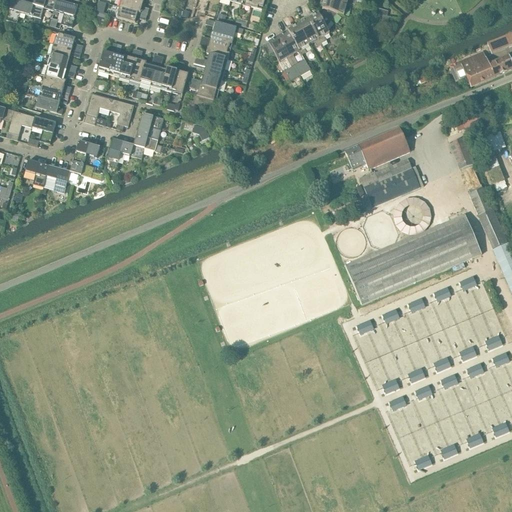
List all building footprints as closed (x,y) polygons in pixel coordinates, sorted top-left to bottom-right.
[(57,1),(51,0),(34,0),(33,6),(30,17),(41,20),(44,9),(54,12),(57,1)] [(147,16),(149,10),(142,8),(143,4),(130,0),(121,0),(119,8),(147,16)] [(242,0),(241,5),(251,8),(253,0),(242,0)] [(253,0),(251,8),(262,11),(265,0),(253,0)] [(322,14),(331,22),(337,15),(344,17),(345,11),(350,12),(351,7),(327,0),(321,0),(320,5),(323,6),(322,11),(324,11),(322,14)] [(20,14),(30,17),(33,6),(12,1),(6,21),(17,24),(20,14)] [(78,7),(57,1),(54,12),(64,15),(61,26),(72,29),(78,7)] [(145,22),(147,16),(119,8),(116,19),(138,25),(139,20),(145,22)] [(209,11),(207,17),(214,19),(216,13),(209,11)] [(331,22),(322,14),(319,17),(318,15),(314,18),(312,15),(306,18),(321,45),(326,42),(324,38),(329,35),(326,29),(331,22)] [(104,19),(97,17),(95,23),(102,25),(104,19)] [(321,45),(306,18),(301,21),(302,24),(298,27),(309,46),(314,43),(316,48),(321,45)] [(237,19),(235,25),(245,28),(247,22),(237,19)] [(212,34),(233,40),(235,34),(242,36),(244,31),(207,21),(206,26),(214,28),(212,34)] [(250,23),(248,29),(256,31),(258,25),(250,23)] [(286,29),(287,31),(288,33),(288,32),(302,56),(306,53),(304,49),(309,46),(298,27),(294,29),(292,26),(286,29)] [(301,56),(302,56),(288,32),(288,33),(278,38),(300,77),(311,71),(304,60),(298,64),(293,57),(294,55),(299,52),(301,56)] [(212,34),(210,45),(231,51),(233,40),(212,34)] [(81,54),(82,52),(83,47),(76,45),(77,41),(56,35),(53,45),(81,54)] [(511,45),(511,35),(488,45),(491,54),(511,45)] [(278,38),(268,44),(279,63),(285,60),(287,60),(291,68),(284,72),(290,83),(300,77),(278,38)] [(79,60),(81,54),(53,45),(50,56),(71,62),(72,58),(79,60)] [(210,45),(207,55),(228,61),(231,51),(210,45)] [(450,66),(455,79),(456,80),(465,75),(488,65),(482,52),(459,62),(450,66)] [(109,76),(115,55),(110,53),(109,56),(103,54),(98,73),(109,76)] [(109,76),(119,79),(125,58),(124,57),(124,60),(118,58),(119,56),(115,55),(109,76)] [(225,72),(228,61),(207,55),(206,56),(209,56),(207,62),(205,61),(203,66),(225,72)] [(50,56),(47,66),(75,74),(77,68),(70,66),(71,62),(50,56)] [(511,69),(511,64),(510,60),(509,56),(488,65),(493,77),(511,69)] [(136,61),(125,58),(119,79),(130,82),(136,61)] [(130,82),(140,85),(146,64),(136,61),(130,82)] [(140,85),(150,88),(156,66),(152,65),(151,68),(146,66),(147,64),(146,64),(140,85)] [(465,75),(470,87),(493,77),(488,65),(465,75)] [(74,80),(75,74),(47,66),(44,77),(66,82),(67,79),(74,81),(74,80)] [(150,88),(161,91),(167,69),(166,69),(165,72),(160,70),(161,68),(156,66),(150,88)] [(222,82),(225,72),(203,66),(202,70),(205,71),(203,76),(222,82)] [(161,91),(171,94),(177,72),(167,69),(161,91)] [(182,97),(187,80),(188,75),(177,72),(171,94),(182,97)] [(426,75),(415,80),(419,87),(429,82),(426,75)] [(192,80),(191,84),(219,92),(222,82),(203,76),(201,82),(192,80)] [(44,77),(41,87),(69,95),(71,89),(64,87),(66,82),(44,77)] [(415,92),(411,82),(403,86),(407,95),(415,92)] [(191,84),(190,87),(189,89),(199,91),(197,97),(195,96),(195,97),(216,103),(219,92),(191,84)] [(41,87),(38,97),(60,103),(61,100),(68,101),(69,95),(41,87)] [(84,123),(85,124),(94,126),(99,109),(109,112),(112,101),(91,95),(84,123)] [(60,103),(38,97),(35,109),(61,116),(62,111),(58,110),(60,103)] [(202,110),(213,113),(216,103),(195,97),(193,103),(188,101),(187,106),(202,110)] [(123,127),(127,128),(133,107),(112,101),(109,112),(119,115),(115,130),(122,132),(123,127)] [(0,122),(0,121),(10,123),(11,124),(14,113),(0,109),(0,122)] [(486,129),(480,112),(466,118),(468,123),(476,120),(481,131),(486,129)] [(10,140),(11,140),(17,142),(21,126),(32,129),(35,119),(14,113),(11,124),(10,123),(8,134),(12,135),(10,140)] [(142,115),(136,136),(147,140),(147,139),(150,129),(160,132),(164,121),(142,115)] [(56,124),(35,119),(32,129),(42,132),(39,143),(50,146),(56,124)] [(209,139),(204,130),(195,127),(193,134),(200,136),(203,142),(209,139)] [(410,152),(399,128),(396,130),(344,152),(353,171),(366,165),(368,171),(410,152)] [(497,192),(507,188),(493,153),(505,148),(499,133),(477,142),(497,192)] [(134,147),(131,158),(141,161),(144,150),(160,155),(162,148),(156,146),(158,142),(147,140),(136,136),(133,147),(134,147)] [(463,138),(449,144),(460,173),(474,168),(463,138)] [(113,140),(107,162),(111,163),(109,168),(116,170),(121,155),(131,158),(134,147),(133,147),(113,140)] [(79,142),(73,163),(84,166),(87,156),(97,159),(100,148),(79,142)] [(374,173),(359,179),(363,188),(373,209),(423,187),(416,170),(412,172),(407,160),(375,174),(374,173)] [(50,167),(33,163),(29,161),(26,172),(36,175),(33,186),(44,189),(47,178),(46,178),(50,167)] [(73,163),(70,173),(67,184),(71,186),(78,187),(81,177),(96,181),(98,174),(93,173),(94,169),(84,166),(73,163)] [(70,173),(50,167),(46,178),(47,178),(57,181),(54,192),(64,195),(69,196),(71,186),(67,184),(70,173)] [(469,196),(476,213),(493,251),(507,245),(493,212),(492,212),(481,186),(469,192),(470,195),(469,196)] [(481,256),(465,217),(345,267),(361,306),(481,256)] [(473,278),(460,284),(463,290),(476,285),(473,278)] [(446,289),(434,294),(436,301),(449,295),(446,289)] [(421,300),(408,305),(411,312),(423,306),(421,300)] [(395,311),(382,316),(385,323),(398,317),(395,311)] [(371,321),(358,327),(360,333),(373,328),(371,321)] [(498,337),(485,342),(487,349),(500,343),(498,337)] [(472,348),(459,353),(462,360),(475,354),(472,348)] [(505,353),(492,359),(495,365),(507,360),(505,353)] [(446,359),(433,364),(436,371),(449,365),(446,359)] [(479,364),(466,370),(469,376),(482,371),(479,364)] [(420,370),(407,376),(410,382),(423,376),(420,370)] [(453,376),(441,381),(443,388),(456,382),(453,376)] [(395,381),(382,387),(385,393),(397,388),(395,381)] [(428,387),(415,392),(418,399),(430,393),(428,387)] [(402,398),(389,403),(392,410),(405,404),(402,398)] [(506,426),(493,431),(496,438),(509,432),(506,426)] [(480,437),(467,443),(470,449),(483,443),(480,437)] [(454,448),(442,454),(444,460),(457,455),(454,448)] [(429,459),(416,465),(419,471),(431,466),(429,459)]
